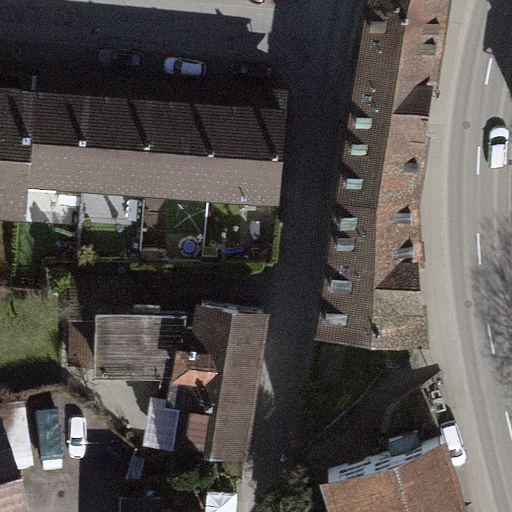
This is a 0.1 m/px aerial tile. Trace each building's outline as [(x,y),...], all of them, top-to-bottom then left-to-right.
[(376,0),(363,80),(335,255),(326,320),(384,327),(421,334),(415,267),(414,199),(418,160),(435,56),(439,9),(440,0),(376,0)] [(0,198),(24,200),(26,171),(277,189),(283,109),(251,106),(184,101),(118,96),(50,91),(0,87),(0,198)] [(269,307),(194,294),(192,306),(133,304),(134,276),(68,273),(69,366),(159,371),(147,437),(246,454),(269,307)] [(470,511),(447,430),(320,469),(332,511),(470,511)] [(0,511),(15,511),(0,463),(0,511)]
